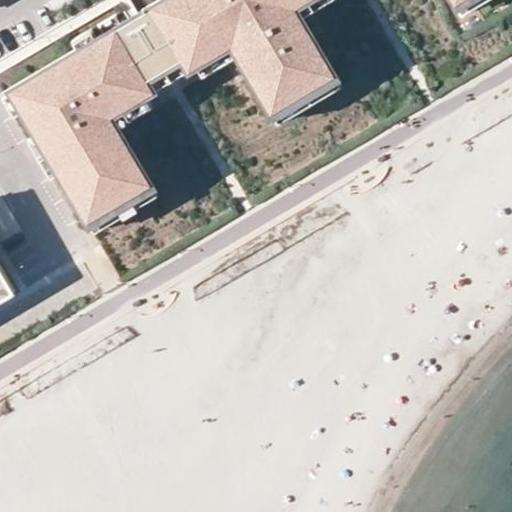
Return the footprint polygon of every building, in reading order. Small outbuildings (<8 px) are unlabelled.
[(126,20),(11,88),(23,109),(38,133),(60,171),(88,218),(150,182),(117,126),(111,114),(147,93),(154,88),(147,77),(183,56),(189,67),(196,63),(232,42),(238,54),(271,110),(335,72),(301,16),(295,5),(302,0),(454,0),(455,1),(456,0),(160,0),(143,10),(148,18),(130,28),(126,20)] [(301,16),(328,0),(302,0),(295,5),(301,16)] [(456,0),(455,1),(462,13),(484,0),(456,0)] [(143,10),(126,20),(130,28),(148,18),(143,10)] [(203,75),(238,54),(232,42),(196,63),(203,75)] [(147,77),(154,88),(189,67),(183,56),(147,77)] [(335,72),(271,110),(279,122),(342,84),(335,72)] [(11,88),(1,94),(13,115),(23,109),(11,88)] [(111,114),(117,126),(154,104),(147,93),(111,114)] [(50,177),(60,171),(38,133),(28,139),(50,177)] [(150,182),(88,218),(95,231),(158,194),(150,182)] [(0,294),(15,292),(0,265),(0,294)] [(0,294),(0,301),(15,292),(0,294)]
